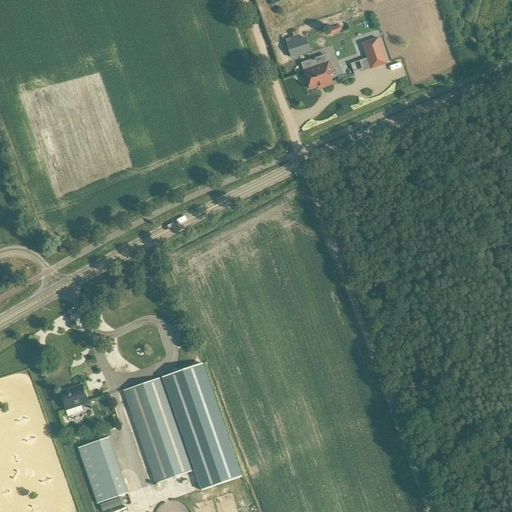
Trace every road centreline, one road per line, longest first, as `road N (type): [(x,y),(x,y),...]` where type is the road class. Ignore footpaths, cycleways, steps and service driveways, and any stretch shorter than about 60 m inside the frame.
road 1 (track): [(304,162),(429,511)]
road 2 (tertiary): [(58,289),(304,162)]
road 3 (tertiary): [(304,162),(511,74)]
road 4 (track): [(245,0),(300,149)]
